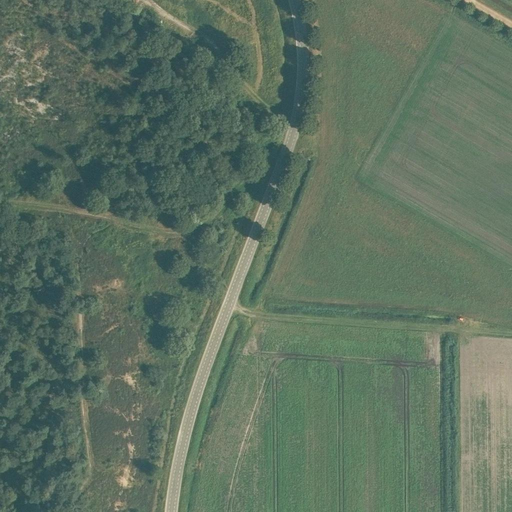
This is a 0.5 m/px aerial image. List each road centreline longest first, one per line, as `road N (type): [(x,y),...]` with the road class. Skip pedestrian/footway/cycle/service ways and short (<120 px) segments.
road 1 (tertiary): [(171,511),(184,431),(295,126),(303,76),(293,0)]
road 2 (track): [(280,168),(233,179),(211,213),(187,227),(123,216)]
road 3 (track): [(123,216),(0,202)]
